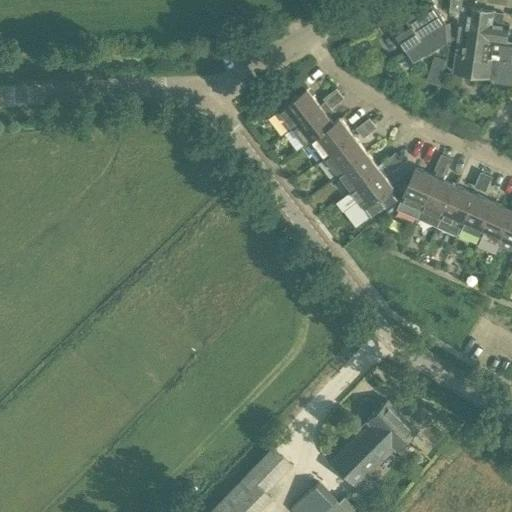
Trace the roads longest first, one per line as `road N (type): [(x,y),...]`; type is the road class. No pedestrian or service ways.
road 1 (tertiary): [(511,415),(385,331),(270,186),(213,94)]
road 2 (residential): [(511,168),(340,74),(316,35)]
road 3 (tertiary): [(213,94),(196,84),(0,93)]
